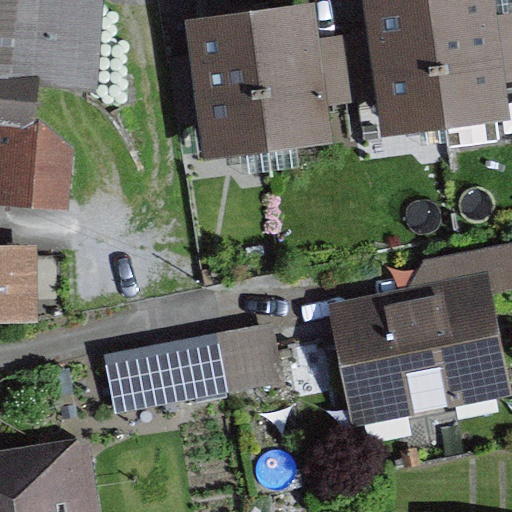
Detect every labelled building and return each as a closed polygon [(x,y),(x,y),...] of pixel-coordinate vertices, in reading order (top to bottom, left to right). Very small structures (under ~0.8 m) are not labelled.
[(11,0),(0,0),(0,215),(63,220),(67,167),(28,122),(31,79),(82,83),(87,12),(11,7),(11,0)] [(419,19),(434,141),(491,134),(487,103),(510,100),(502,41),(481,44),(477,12),(419,19)] [(382,148),(434,141),(419,19),(361,27),(363,44),(342,47),(351,118),(378,115),(382,148)] [(321,122),(351,118),(342,47),(318,50),(315,31),(248,40),(264,169),(327,161),(321,122)] [(208,177),(264,169),(248,40),(192,47),(195,71),(175,74),(182,132),(202,130),(208,177)] [(403,295),(321,311),(347,428),(508,398),(484,300),(511,295),(511,247),(418,267),(403,295)] [(29,252),(0,252),(0,316),(31,315),(29,252)] [(216,331),(229,393),(284,382),(272,320),(216,331)] [(229,393),(216,331),(104,353),(116,415),(229,393)] [(87,511),(79,454),(0,464),(0,511),(87,511)]
